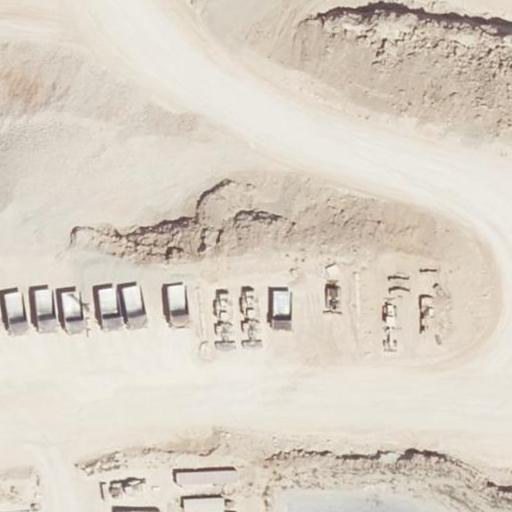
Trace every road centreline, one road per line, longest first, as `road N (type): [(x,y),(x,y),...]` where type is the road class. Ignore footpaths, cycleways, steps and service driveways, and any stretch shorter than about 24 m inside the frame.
road 1 (track): [(0,461),(129,426),(214,416),(511,434)]
road 2 (track): [(511,179),(322,118),(200,60),(138,0)]
